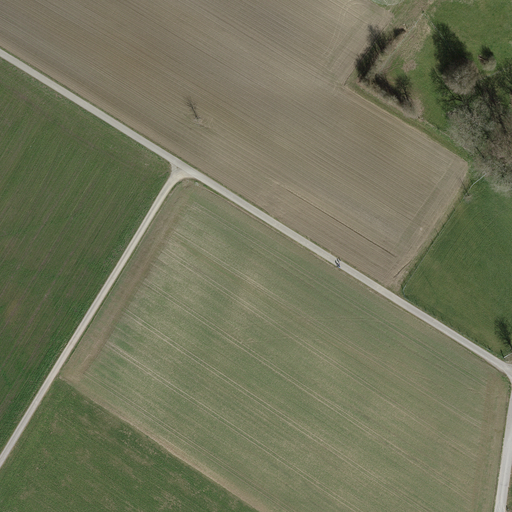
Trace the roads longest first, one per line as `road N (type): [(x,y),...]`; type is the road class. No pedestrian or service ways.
road 1 (track): [(511,370),(0,52)]
road 2 (track): [(0,462),(182,165)]
